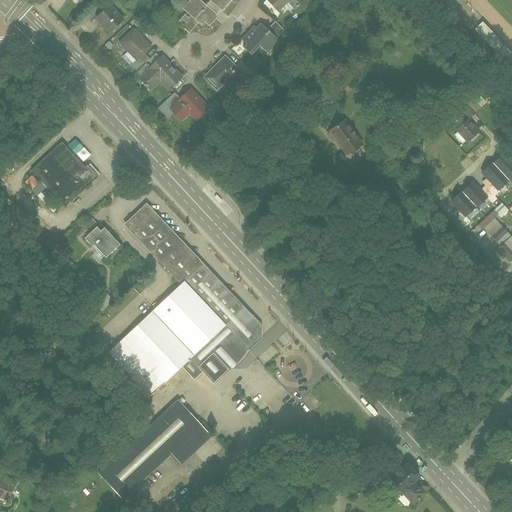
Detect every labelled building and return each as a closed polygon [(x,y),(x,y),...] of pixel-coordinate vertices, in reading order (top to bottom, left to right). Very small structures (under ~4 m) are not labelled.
[(187,14),(178,24),(189,35),(199,24),(202,27),(205,24),(209,27),(217,18),(216,17),(221,12),(222,13),(234,0),(209,0),(205,5),(199,0),(191,0),(182,10),(187,14)] [(306,1),(304,0),(267,0),(279,13),(289,5),(295,12),(306,1)] [(124,24),(110,8),(95,21),(109,37),(124,24)] [(486,44),(494,37),(480,22),(472,29),(486,44)] [(281,43),(263,26),(257,32),(253,29),(241,41),(247,46),(242,51),(252,59),(262,48),(269,55),(281,43)] [(155,48),(136,29),(119,44),(138,64),(155,48)] [(184,79),(161,57),(138,80),(150,92),(159,82),(170,93),(184,79)] [(245,76),(225,57),(203,80),(217,93),(224,86),(231,92),(245,76)] [(210,111),(191,90),(170,110),(182,123),(190,116),(197,123),(210,111)] [(458,105),(467,118),(476,111),(466,99),(458,105)] [(456,129),(468,142),(478,131),(467,119),(456,129)] [(362,144),(345,120),(330,130),(347,154),(362,144)] [(61,143),(31,171),(64,206),(98,174),(88,164),(84,168),(61,143)] [(511,163),(504,154),(482,173),(499,191),(511,178),(511,163)] [(487,199),(473,184),(453,202),(468,217),(487,199)] [(501,203),(494,210),(501,216),(508,210),(501,203)] [(260,326),(145,204),(122,226),(180,287),(108,355),(148,398),(179,368),(192,381),(199,374),(211,387),(260,340),(260,326)] [(511,262),(511,260),(511,236),(492,215),(479,228),(511,262)] [(80,236),(93,250),(96,248),(108,261),(121,248),(106,232),(103,235),(92,224),(80,236)] [(94,304),(101,311),(112,300),(105,293),(94,304)] [(173,396),(94,469),(118,495),(167,449),(176,459),(206,432),(173,396)] [(420,478),(411,468),(393,486),(415,508),(426,497),(413,485),(420,478)]
